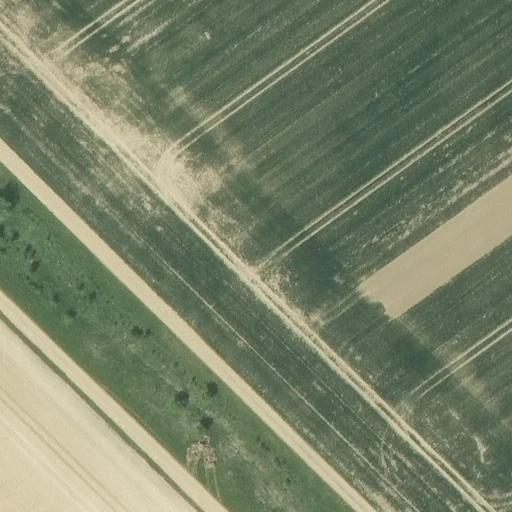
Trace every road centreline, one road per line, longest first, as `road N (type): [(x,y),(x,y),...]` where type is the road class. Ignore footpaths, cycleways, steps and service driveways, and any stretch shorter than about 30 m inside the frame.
road 1 (track): [(0,159),(358,511)]
road 2 (track): [(0,304),(211,511)]
